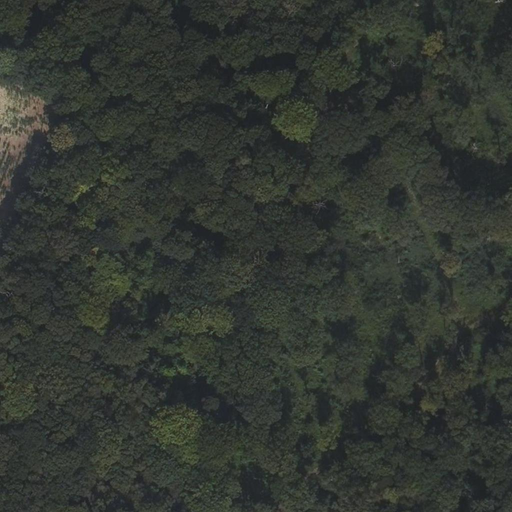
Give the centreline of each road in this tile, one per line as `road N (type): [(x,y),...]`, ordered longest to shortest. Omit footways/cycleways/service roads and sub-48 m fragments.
road 1 (track): [(0,38),(106,109),(246,511)]
road 2 (track): [(374,0),(192,343)]
road 3 (track): [(511,321),(422,386),(279,511)]
